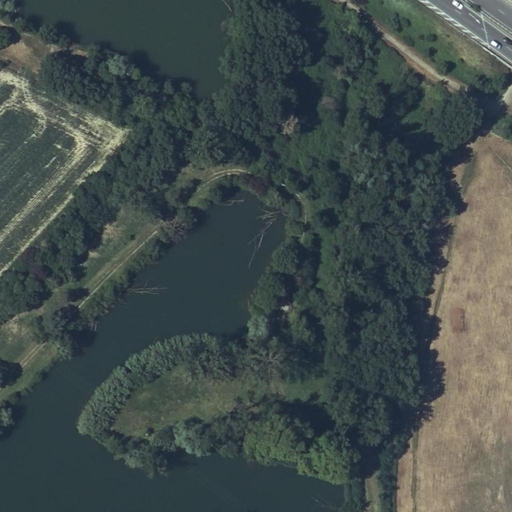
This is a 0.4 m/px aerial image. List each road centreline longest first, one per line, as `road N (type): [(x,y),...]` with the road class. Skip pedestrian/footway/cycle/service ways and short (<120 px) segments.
road 1 (track): [(0,385),(212,173),(258,171),(292,190),(301,205),(274,372),(284,400),(360,464),(376,511)]
road 2 (track): [(489,103),(449,84),(341,0)]
